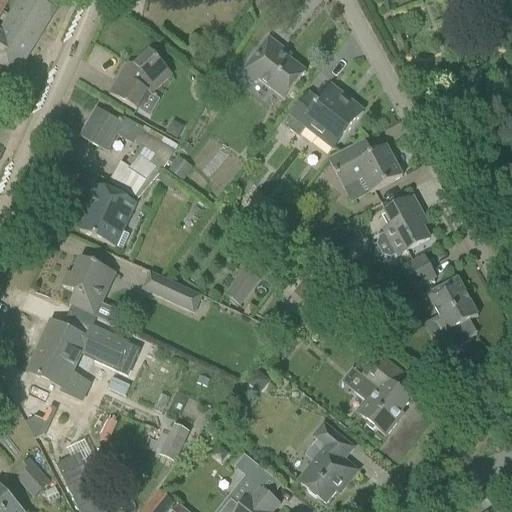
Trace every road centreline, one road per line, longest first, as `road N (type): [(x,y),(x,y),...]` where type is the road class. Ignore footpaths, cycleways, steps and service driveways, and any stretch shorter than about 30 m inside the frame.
road 1 (residential): [(511,314),(344,0)]
road 2 (unclassified): [(0,207),(94,0)]
